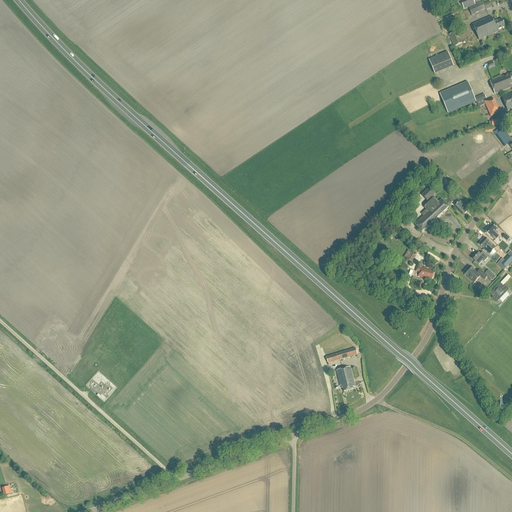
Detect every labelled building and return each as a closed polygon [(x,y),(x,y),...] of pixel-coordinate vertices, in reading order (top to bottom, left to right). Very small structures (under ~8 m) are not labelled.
[(473,0),(468,0),(461,3),(464,10),(475,5),(473,0)] [(485,9),(482,3),(469,9),(472,16),(475,14),(475,13),(485,9)] [(472,25),(479,41),(499,32),(498,30),(505,27),(502,20),(494,24),(491,17),(472,25)] [(457,32),(449,36),(454,48),(463,44),(457,32)] [(435,73),(455,67),(450,51),(430,57),(435,73)] [(511,82),(511,83),(511,82),(511,73),(509,75),(490,82),(495,95),(511,87),(511,82)] [(440,94),(448,114),(476,103),(476,102),(475,100),(475,99),(468,83),(440,94)] [(511,94),(502,98),(507,111),(511,109),(511,94)] [(484,101),(477,104),(478,108),(485,105),(487,109),(491,108),(489,103),(493,101),(492,98),(484,102),(485,104),(484,101)] [(504,147),(511,141),(501,128),(494,134),(504,147)] [(424,217),(415,225),(422,233),(449,208),(442,200),(439,203),(433,197),(436,194),(430,188),(422,196),(429,204),(424,208),(426,210),(421,215),(424,217)] [(463,204),(462,205),(460,203),(455,207),(464,216),(468,212),(465,208),(466,207),(463,204)] [(493,238),(495,241),(499,237),(494,233),(497,230),(492,225),(486,232),(491,237),(492,235),(494,237),(493,238)] [(490,255),(491,255),(492,255),(493,255),(494,255),(496,253),(494,251),(496,248),(485,238),(483,240),(482,240),(481,242),(479,245),(490,255)] [(417,251),(424,256),(427,251),(419,245),(416,249),(418,250),(417,251)] [(481,252),(479,254),(477,252),(471,259),(475,263),(479,265),(482,261),(484,263),(488,258),(481,252)] [(407,260),(411,263),(415,256),(411,253),(407,260)] [(499,263),(499,264),(496,262),(495,264),(497,266),(503,272),(511,262),(511,259),(508,256),(501,265),(499,263)] [(416,271),(420,273),(418,277),(432,281),(434,274),(431,273),(431,272),(426,270),(417,267),(416,271)] [(463,273),(474,284),(480,277),(484,281),(487,277),(480,271),(477,274),(469,267),(463,273)] [(492,281),(496,277),(488,270),(485,274),(492,281)] [(493,297),(492,298),(497,303),(509,290),(504,285),(503,286),(510,278),(508,276),(501,284),(500,283),(489,294),(493,297)] [(340,361),(357,355),(355,349),(326,358),(328,364),(340,360),(340,361)] [(336,372),(340,387),(341,387),(342,389),(343,393),(353,391),(352,388),(355,387),(350,368),(336,372)] [(106,401),(109,398),(103,393),(100,396),(106,401)] [(5,495),(13,493),(11,485),(3,487),(5,495)]
